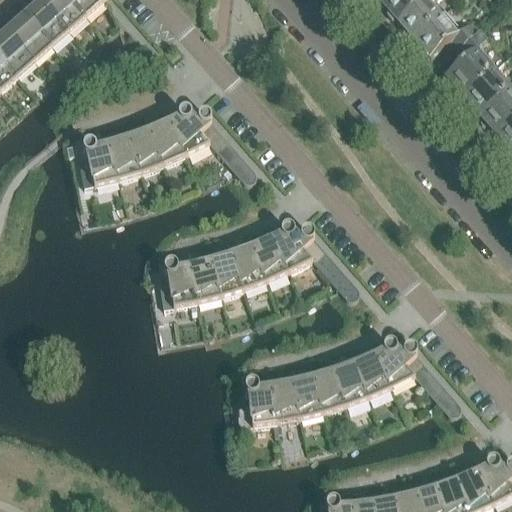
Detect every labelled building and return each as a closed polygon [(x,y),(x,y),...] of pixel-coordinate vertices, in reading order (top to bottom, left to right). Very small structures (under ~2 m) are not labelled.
[(69,39),(86,24),(65,0),(53,0),(43,9),(69,39)] [(104,8),(96,0),(65,0),(86,24),(104,8)] [(392,0),(370,0),(372,2),(374,1),(381,10),(392,0)] [(392,0),(381,10),(388,17),(387,19),(393,27),(395,25),(398,28),(430,0),(392,0)] [(430,0),(429,1),(398,28),(405,36),(403,38),(410,45),(412,44),(414,47),(446,19),(436,8),(442,3),(439,0),(430,0)] [(21,19),(27,13),(19,4),(13,10),(21,19)] [(52,54),(69,39),(43,9),(26,24),(52,54)] [(14,24),(21,19),(13,10),(6,15),(14,24)] [(462,38),(446,20),(446,19),(414,47),(421,54),(419,56),(426,64),(428,63),(430,65),(449,50),(457,59),(480,39),(471,30),(462,38)] [(35,69),(52,54),(26,24),(8,39),(24,57),(35,69)] [(35,69),(24,57),(8,39),(0,46),(0,64),(18,84),(35,69)] [(480,56),(488,49),(480,39),(457,59),(464,67),(446,83),(448,85),(447,90),(451,93),(455,94),(463,103),(475,93),(477,93),(482,89),(482,86),(496,74),(480,56)] [(18,84),(0,64),(0,98),(1,99),(18,84)] [(511,92),(496,74),(482,86),(482,89),(477,93),(475,93),(463,103),(464,104),(463,108),(467,112),(472,113),(479,121),(491,111),(494,111),(498,107),(498,105),(511,92)] [(511,92),(498,105),(498,107),(494,111),(491,111),(479,121),(481,123),(480,127),(484,131),(488,131),(496,140),(507,130),(510,130),(511,128),(511,92)] [(229,150),(203,121),(197,115),(190,121),(189,120),(187,119),(186,118),(184,118),(182,119),(180,120),(179,122),(179,123),(178,125),(178,127),(170,131),(186,164),(209,152),(217,161),(229,150)] [(170,131),(162,135),(156,126),(147,133),(164,174),(186,164),(170,131)] [(507,130),(496,140),(497,141),(497,142),(497,146),(500,150),(505,150),(511,158),(511,128),(510,130),(507,130)] [(141,182),(164,174),(147,133),(146,134),(149,140),(142,143),(136,134),(127,141),(141,182)] [(118,189),(141,182),(127,141),(126,141),(129,148),(122,150),(116,141),(107,147),(118,189)] [(108,154),(101,156),(96,146),(86,152),(85,153),(84,154),(83,155),(83,157),(83,158),(83,160),(84,161),(85,163),(86,164),(88,164),(88,167),(80,168),(85,197),(118,189),(107,147),(106,147),(108,154)] [(234,157),(231,153),(229,150),(217,161),(223,167),(234,157)] [(72,152),(64,154),(65,162),(74,161),(72,152)] [(228,174),(240,163),(234,157),(223,167),(228,174)] [(234,180),(246,170),(240,163),(228,174),(234,180)] [(251,176),(248,172),(246,170),(234,180),(240,186),(251,176)] [(255,180),(254,179),(251,176),(240,186),(242,190),(244,191),(246,192),(249,192),(251,192),(253,191),(255,189),(256,187),(256,185),(256,182),(255,180)] [(326,260),(306,238),(300,231),(293,237),(291,236),(290,235),(288,235),(286,235),(285,236),(283,237),(282,238),(281,240),(281,242),(281,244),(273,248),(288,281),(312,269),(314,271),(326,260)] [(273,248),(265,251),(258,243),(250,250),(266,290),(288,281),(273,248)] [(244,299),(266,290),(250,250),(249,250),(252,257),(245,260),(239,251),(230,257),(244,299)] [(221,306),(244,299),(230,257),(229,258),(231,264),(224,267),(219,258),(209,263),(221,306)] [(319,277),(331,267),(326,260),(314,271),(319,277)] [(211,271),(203,272),(198,263),(189,268),(198,311),(221,306),(209,263),(209,264),(211,271)] [(325,284),(337,273),(331,267),(319,277),(325,284)] [(189,276),(182,277),(178,268),(168,272),(167,273),(166,274),(165,275),(164,277),(164,279),(164,280),(165,282),(166,283),(167,284),(169,285),(169,288),(160,289),(164,318),(190,313),(196,311),(198,311),(189,268),(188,269),(189,276)] [(331,290),(343,280),(337,273),(325,284),(331,290)] [(336,296),(348,286),(343,280),(331,290),(336,296)] [(342,303),(354,293),(348,286),(336,296),(342,303)] [(358,297),(357,296),(354,293),(342,303),(345,306),(347,308),(349,309),(351,309),(353,309),(355,308),(357,306),(358,304),(359,302),(359,300),(358,298),(358,297)] [(198,321),(196,311),(195,312),(190,313),(192,322),(198,321)] [(423,371),(408,354),(402,348),(395,354),(394,353),(392,352),(390,351),(389,351),(387,352),(385,353),(384,354),(383,356),(383,358),(383,360),(375,364),(390,397),(414,385),(411,381),(423,371)] [(375,364),(367,368),(361,359),(352,366),(369,407),(390,397),(375,364)] [(346,415),(369,407),(352,366),(351,367),(354,373),(347,376),(341,367),(332,374),(346,415)] [(416,387),(428,377),(423,371),(411,381),(414,385),(416,387)] [(323,422),(346,415),(332,374),(331,374),(334,381),(326,383),(321,374),(312,380),(323,422)] [(422,394),(434,383),(428,377),(416,387),(422,394)] [(313,387),(306,389),(301,380),(291,385),(300,428),(323,422),(312,380),(311,380),(313,387)] [(427,400),(439,390),(434,383),(422,394),(427,400)] [(292,392),(284,393),(280,384),(270,389),(277,432),(300,428),(291,385),(290,385),(292,392)] [(270,396),(263,397),(259,387),(248,391),(247,393),(246,394),(245,395),(245,397),(245,399),(246,400),(246,402),(248,403),(249,404),(250,413),(238,414),(241,436),(277,432),(270,389),(269,389),(270,396)] [(445,396),(440,390),(439,390),(427,400),(433,406),(433,407),(445,396)] [(439,413),(451,403),(445,396),(433,407),(438,413),(439,413)] [(445,420),(456,409),(451,403),(439,413),(445,420)] [(460,413),(459,412),(456,409),(445,420),(448,423),(449,424),(451,425),(452,425),(454,425),(456,425),(457,424),(459,423),(460,422),(461,420),(461,419),(461,416),(461,414),(460,413)] [(511,472),(505,464),(498,470),(496,469),(495,468),(493,468),(491,468),(489,469),(488,470),(487,471),(486,473),(486,474),(486,476),(477,481),(492,511),(496,511),(511,504),(511,472)] [(492,511),(477,481),(470,484),(463,476),(455,483),(466,511),(492,511)] [(442,511),(466,511),(455,483),(454,483),(457,490),(450,492),(444,484),(435,490),(442,511)] [(418,511),(442,511),(435,490),(434,491),(436,497),(429,499),(423,491),(414,496),(418,511)] [(416,504),(408,505),(403,496),(394,501),(395,511),(418,511),(414,496),(413,497),(416,504)] [(394,509),(387,510),(382,501),(373,505),(373,511),(395,511),(394,501),(393,502),(394,509)]
